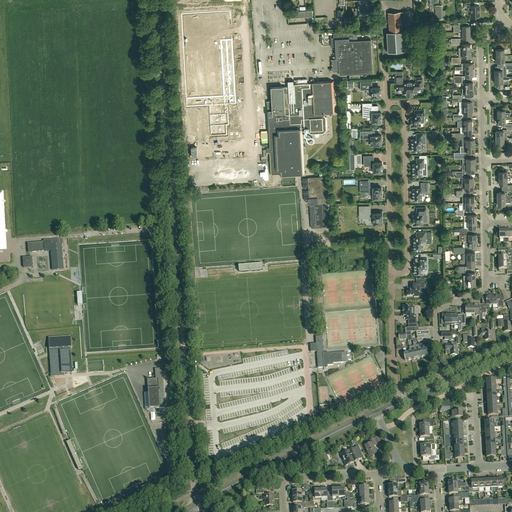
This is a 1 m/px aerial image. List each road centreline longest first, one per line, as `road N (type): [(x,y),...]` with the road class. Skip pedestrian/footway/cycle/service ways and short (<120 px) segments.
road 1 (unclassified): [(192,474),(158,0)]
road 2 (residential): [(404,102),(408,271),(391,274)]
road 3 (residential): [(391,274),(387,102)]
road 4 (tertiary): [(232,484),(376,412)]
road 5 (residential): [(399,390),(511,340)]
road 6 (residential): [(284,511),(286,480),(377,474)]
